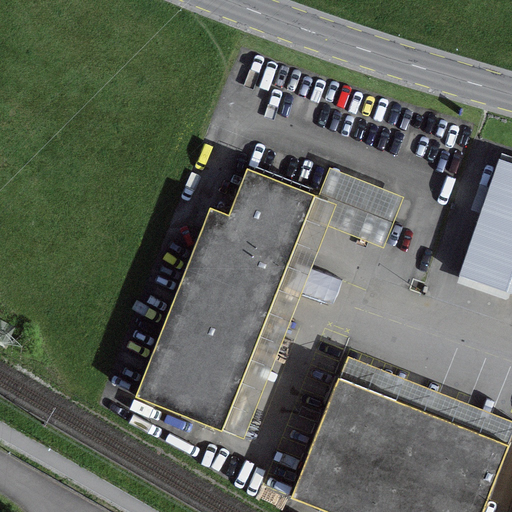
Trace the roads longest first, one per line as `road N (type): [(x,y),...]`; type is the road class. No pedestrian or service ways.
road 1 (secondary): [(222,0),(511,95)]
road 2 (residential): [(511,340),(366,289)]
